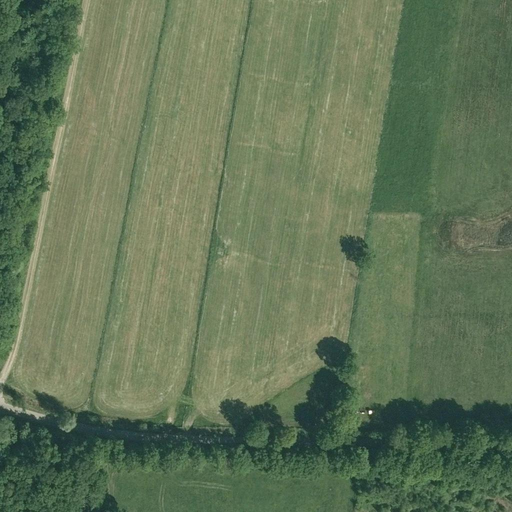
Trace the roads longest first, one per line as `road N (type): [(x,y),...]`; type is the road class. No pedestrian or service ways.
road 1 (unclassified): [(0,409),(92,432),(184,441),(511,448)]
road 2 (track): [(83,0),(0,381)]
